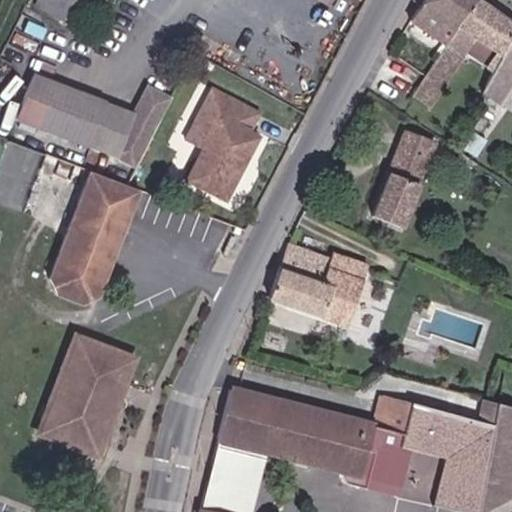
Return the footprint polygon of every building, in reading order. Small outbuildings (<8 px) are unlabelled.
[(85,0),(40,0),(34,13),(47,19),(72,30),(85,0)] [(446,47),(474,2),(470,0),(432,0),(415,28),(446,47)] [(511,34),(511,26),(474,2),(446,47),(460,58),(472,42),(497,59),(511,34)] [(460,58),(446,47),(410,104),(426,114),(460,58)] [(95,149),(112,106),(43,80),(27,123),(95,149)] [(119,158),(144,167),(153,146),(158,135),(175,97),(169,94),(152,86),(138,116),(119,158)] [(218,92),(202,126),(219,133),(212,148),(196,184),(238,203),(267,138),(261,135),(270,115),(218,92)] [(138,116),(112,106),(95,149),(119,158),(138,116)] [(196,141),(212,148),(219,133),(202,126),(196,141)] [(158,135),(153,146),(163,151),(168,140),(158,135)] [(431,145),(403,135),(370,223),(397,232),(431,145)] [(134,187),(100,174),(56,281),(63,296),(90,306),(107,299),(150,193),(134,187)] [(289,243),(268,299),(346,326),(369,267),(332,255),(329,259),(289,243)] [(135,376),(128,359),(95,346),(78,353),(50,422),(58,442),(90,453),(108,445),(122,411),(118,409),(126,388),(130,388),(135,376)] [(378,436),(380,424),(234,392),(223,440),(268,450),(369,471),(376,446),(378,436)] [(387,396),(384,407),(412,414),(415,401),(387,396)] [(482,491),(496,419),(415,401),(412,414),(409,430),(407,440),(452,449),(443,500),(479,507),(482,491)] [(409,430),(380,424),(378,436),(387,438),(385,447),(376,446),(369,471),(366,485),(398,491),(407,440),(409,430)] [(387,438),(378,436),(376,446),(385,447),(387,438)] [(223,440),(206,508),(233,511),(253,511),(268,450),(223,440)]
